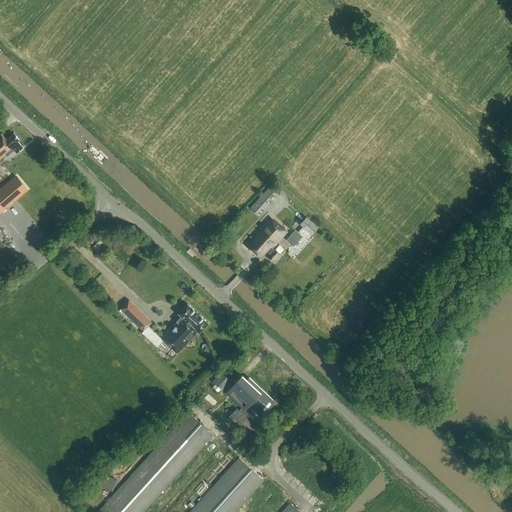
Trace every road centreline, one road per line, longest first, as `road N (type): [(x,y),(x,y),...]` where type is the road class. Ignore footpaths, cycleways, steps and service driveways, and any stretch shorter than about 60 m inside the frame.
road 1 (unclassified): [(454,511),(109,204)]
road 2 (track): [(326,397),(276,446),(270,465),(313,511)]
road 3 (unclassified): [(109,204),(0,98)]
road 4 (unclassified): [(0,291),(109,204)]
